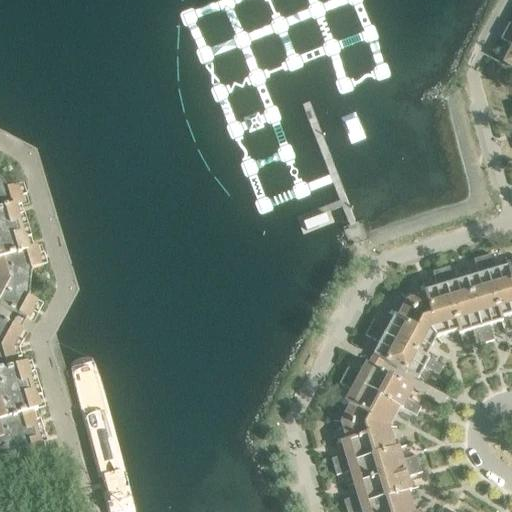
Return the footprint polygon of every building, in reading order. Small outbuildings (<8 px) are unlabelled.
[(511,26),(508,24),(499,39),(511,46),(511,49),(507,59),(511,61),(511,26)] [(0,305),(25,320),(35,302),(28,297),(31,270),(39,267),(33,248),(25,250),(13,209),(21,206),(15,187),(7,189),(0,180),(0,305)] [(511,269),(509,270),(507,267),(494,271),(489,255),(473,261),(477,276),(466,280),(465,279),(464,279),(464,280),(453,283),(448,268),(431,273),(436,288),(423,292),(423,296),(405,301),(396,318),(393,316),(387,328),(373,321),(364,336),(378,344),(372,356),(384,362),(383,363),(405,374),(417,380),(423,368),(437,376),(442,368),(428,360),(425,358),(435,338),(457,332),(458,335),(471,331),(476,346),(493,342),(488,326),(501,322),(501,319),(511,315),(511,269)] [(29,460),(42,457),(29,413),(37,411),(23,365),(15,367),(10,349),(20,330),(0,318),(0,463),(2,469),(14,465),(29,460)] [(410,492),(406,478),(421,474),(416,457),(401,462),(397,448),(393,449),(387,427),(397,408),(401,410),(401,409),(415,417),(420,409),(405,401),(412,389),(367,365),(361,376),(346,369),(338,384),(352,392),(345,404),(349,406),(339,423),(345,441),(341,442),(345,455),(330,460),(335,477),(351,472),(354,484),(354,486),(355,485),(358,497),(343,501),(345,511),(412,511),(407,493),(410,492)]
